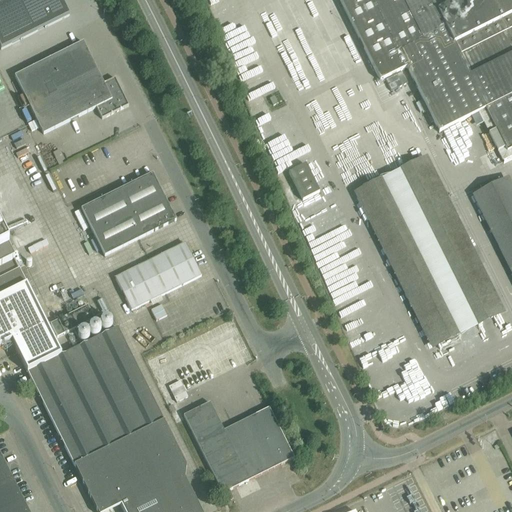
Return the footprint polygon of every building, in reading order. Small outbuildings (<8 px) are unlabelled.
[(58,0),(24,0),(0,11),(0,44),(5,52),(69,21),(58,0)] [(511,44),(511,43),(511,42),(511,0),(338,0),(380,82),(406,69),(439,134),(478,114),(500,157),(511,151),(511,44)] [(14,78),(43,136),(96,109),(102,121),(128,107),(115,80),(103,85),(83,44),(14,78)] [(274,98),(269,100),(273,107),(278,105),(274,98)] [(14,146),(16,150),(25,146),(23,141),(14,146)] [(457,164),(462,162),(457,152),(449,156),(451,159),(454,158),(457,164)] [(358,194),(434,350),(507,315),(432,159),(358,194)] [(289,175),(302,202),(319,194),(306,167),(289,175)] [(81,211),(105,258),(176,223),(152,175),(81,211)] [(511,183),(510,179),(477,195),(511,266),(511,183)] [(0,349),(12,343),(27,374),(61,357),(0,233),(0,349)] [(115,280),(131,312),(201,277),(185,245),(115,280)] [(65,318),(72,331),(94,320),(88,306),(65,318)] [(101,327),(101,328),(102,328),(103,329),(103,330),(104,330),(105,331),(106,331),(107,331),(108,331),(109,331),(110,330),(111,329),(112,328),(113,327),(113,326),(113,325),(113,324),(113,323),(112,322),(112,321),(111,320),(110,320),(110,319),(109,319),(108,319),(107,319),(106,319),(105,319),(104,319),(103,320),(102,321),(101,322),(101,323),(101,324),(101,325),(101,326),(101,327)] [(89,331),(89,332),(89,333),(90,334),(91,335),(92,336),(93,337),(94,337),(95,337),(96,337),(97,337),(98,336),(99,336),(100,335),(100,334),(101,334),(101,333),(101,332),(101,331),(101,330),(101,329),(101,328),(100,327),(100,326),(99,326),(98,325),(97,325),(96,325),(95,325),(94,325),(93,325),(92,325),(92,326),(91,326),(90,327),(90,328),(89,329),(89,330),(89,331)] [(173,440),(117,329),(27,374),(74,467),(96,511),(201,511),(185,479),(186,468),(173,440)] [(89,334),(89,333),(88,332),(87,332),(86,331),(85,331),(84,330),(83,331),(82,331),(81,331),(80,332),(79,332),(79,333),(78,334),(78,335),(78,336),(77,337),(78,338),(78,339),(79,340),(79,341),(80,342),(81,342),(82,342),(83,343),(84,343),(85,343),(85,342),(86,342),(87,342),(88,341),(89,340),(89,339),(89,338),(90,338),(90,337),(90,336),(89,335),(89,334)] [(158,358),(165,378),(169,376),(165,366),(170,364),(167,355),(158,358)] [(179,384),(168,390),(176,406),(187,400),(179,384)] [(224,432),(210,404),(183,417),(222,495),(294,460),(269,409),(224,432)] [(28,511),(5,465),(0,454),(0,511),(28,511)]
